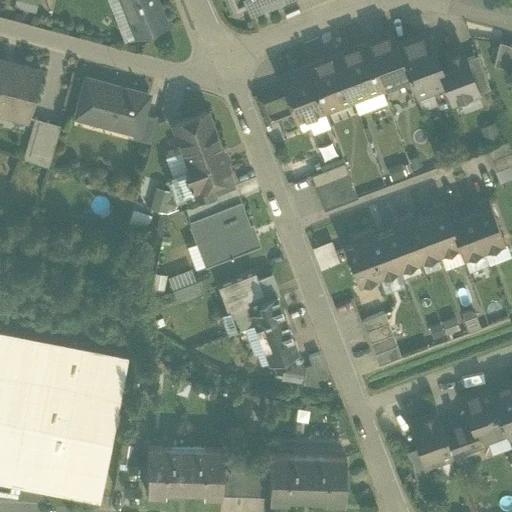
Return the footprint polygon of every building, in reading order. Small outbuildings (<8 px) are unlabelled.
[(38,8),(39,0),(15,0),(15,5),(38,8)] [(135,34),(121,0),(108,0),(123,39),(135,34)] [(156,0),(121,0),(135,34),(165,23),(156,0)] [(242,0),(246,11),(274,0),(242,0)] [(392,32),(363,43),(380,88),(382,87),(387,88),(403,82),(406,78),(408,77),(396,43),(392,32)] [(426,32),(396,43),(408,77),(415,96),(444,85),(445,85),(439,68),(426,32)] [(510,45),(499,42),(493,65),(504,68),(510,45)] [(363,43),(335,53),(352,98),(380,88),(363,43)] [(461,47),(444,54),(448,64),(439,68),(445,85),(444,85),(444,86),(445,86),(451,102),(478,92),(465,58),(461,47)] [(352,98),(335,53),(307,64),(324,109),(352,98)] [(489,88),(476,54),(465,58),(478,92),(489,88)] [(40,69),(0,57),(0,111),(27,118),(40,69)] [(307,64),(279,74),(285,90),(292,111),(276,117),(281,128),(287,130),(299,125),(297,119),(324,109),(307,64)] [(147,93),(85,76),(75,114),(137,131),(142,112),(147,93)] [(281,88),(258,97),(267,120),(276,117),(292,111),(285,90),(281,88)] [(205,108),(177,119),(187,146),(182,148),(190,169),(174,175),(180,192),(184,191),(201,185),(201,183),(220,175),(218,170),(227,166),(205,108)] [(157,116),(142,112),(137,131),(135,137),(150,141),(157,116)] [(26,148),(50,155),(59,123),(35,116),(26,148)] [(511,150),(508,140),(485,148),(494,170),(511,163),(511,150)] [(26,148),(23,158),(47,167),(50,155),(26,148)] [(166,155),(174,175),(190,169),(182,148),(166,155)] [(343,161),(310,173),(314,185),(347,172),(343,161)] [(220,175),(201,183),(201,185),(184,191),(188,203),(207,195),(234,185),(229,172),(220,175)] [(347,172),(314,185),(318,197),(352,184),(347,172)] [(168,208),(174,188),(157,183),(151,204),(168,208)] [(352,184),(318,197),(323,209),(356,196),(352,184)] [(234,185),(207,195),(212,208),(239,198),(234,185)] [(105,219),(110,198),(76,189),(71,210),(105,219)] [(188,203),(184,204),(189,217),(212,208),(207,195),(188,203)] [(487,197),(475,201),(478,208),(468,211),(483,250),(504,243),(487,197)] [(189,217),(187,218),(204,263),(256,243),(239,198),(212,208),(189,217)] [(442,200),(431,204),(433,211),(424,215),(439,254),(458,248),(459,247),(446,212),(442,200)] [(468,211),(459,215),(456,208),(446,212),(459,247),(458,248),(462,258),(463,258),(467,269),(487,262),(483,250),(468,211)] [(424,215),(414,219),(412,212),(401,215),(418,262),(439,254),(424,215)] [(401,215),(390,219),(393,227),(384,230),(398,269),(418,262),(401,215)] [(384,230),(374,234),(371,227),(361,230),(378,276),(398,269),(384,230)] [(361,230),(350,234),(353,241),(343,245),(357,284),(378,276),(361,230)] [(313,246),(321,267),(339,260),(331,239),(313,246)] [(254,269),(217,283),(226,309),(221,311),(228,331),(245,324),(255,351),(257,350),(260,359),(268,356),(265,347),(291,337),(292,337),(267,272),(257,276),(254,269)] [(203,292),(198,279),(172,288),(177,301),(203,292)] [(383,310),(360,319),(365,330),(387,321),(383,310)] [(387,321),(365,330),(369,341),(391,332),(387,321)] [(126,351),(0,326),(0,475),(98,495),(126,351)] [(391,332),(369,341),(373,352),(396,344),(391,332)] [(291,337),(265,347),(268,356),(269,359),(295,349),(291,337)] [(396,344),(373,352),(378,363),(400,355),(396,344)] [(318,350),(307,354),(316,378),(327,374),(318,350)] [(511,381),(492,388),(508,433),(509,437),(511,436),(511,381)] [(492,388),(482,392),(480,386),(460,393),(467,414),(462,416),(461,416),(441,424),(449,446),(475,437),(478,444),(508,433),(492,388)] [(436,411),(409,420),(418,445),(425,464),(426,463),(451,454),(436,411)] [(222,448),(147,445),(145,484),(220,486),(221,468),(222,448)] [(418,445),(405,450),(415,480),(430,475),(426,463),(425,464),(418,445)] [(221,468),(269,470),(269,453),(256,453),(256,449),(222,448),(221,468)] [(345,455),(269,453),(269,470),(268,492),(343,494),(345,455)] [(129,462),(118,460),(113,486),(124,488),(129,462)] [(268,492),(269,470),(221,468),(220,486),(220,493),(268,495),(268,492)]
